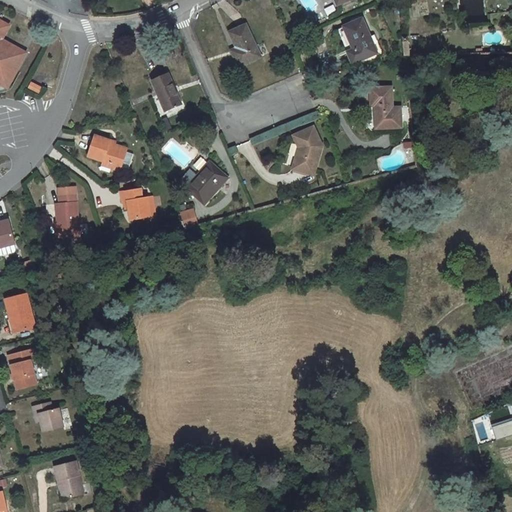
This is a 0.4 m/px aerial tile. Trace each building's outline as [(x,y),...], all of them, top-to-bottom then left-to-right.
[(344,26),(354,49),(348,52),(353,63),(377,53),(362,18),(344,26)] [(0,91),(6,90),(25,53),(1,40),(9,26),(0,21),(0,91)] [(261,57),(246,24),(229,32),(237,48),(240,54),(234,57),(239,67),(261,57)] [(240,54),(237,48),(231,50),(234,57),(240,54)] [(168,74),(153,81),(165,110),(181,104),(168,74)] [(39,93),(42,87),(32,82),(29,88),(39,93)] [(393,108),(392,87),(371,88),(372,105),(375,105),(375,107),(376,107),(377,111),(375,111),(376,128),(402,127),(401,116),(401,117),(400,107),(393,108)] [(172,127),(168,118),(163,121),(166,129),(172,127)] [(111,141),(95,136),(88,156),(103,161),(109,163),(112,168),(120,170),(121,167),(128,170),(134,154),(126,152),(127,148),(110,143),(111,141)] [(299,154),(298,153),(293,169),(314,175),(322,146),(303,140),(299,154)] [(191,169),(179,183),(186,188),(205,205),(229,177),(210,161),(197,175),(191,169)] [(143,198),(141,188),(121,192),(123,202),(125,202),(128,201),(129,208),(131,220),(151,217),(148,197),(143,198)] [(80,236),(76,194),(60,196),(60,203),(56,204),(58,222),(58,227),(56,227),(57,238),(80,236)] [(179,213),(185,228),(197,224),(193,210),(179,213)] [(0,255),(1,256),(14,252),(16,250),(14,244),(15,244),(10,225),(0,227),(0,255)] [(27,294),(6,299),(11,319),(14,319),(17,332),(35,327),(27,294)] [(14,319),(11,319),(8,320),(12,334),(17,332),(14,319)] [(36,359),(33,350),(9,356),(18,388),(37,383),(31,361),(36,359)] [(52,410),(50,402),(33,406),(35,415),(39,414),(41,421),(44,432),(63,427),(59,408),(52,410)] [(84,494),(76,460),(55,466),(58,481),(61,480),(65,498),(84,494)]
